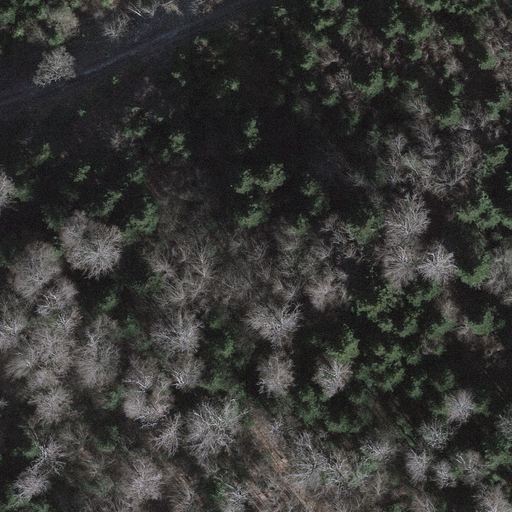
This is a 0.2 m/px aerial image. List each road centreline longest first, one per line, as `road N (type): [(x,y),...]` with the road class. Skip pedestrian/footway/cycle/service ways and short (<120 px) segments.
road 1 (track): [(0,250),(183,0)]
road 2 (track): [(0,100),(231,0)]
